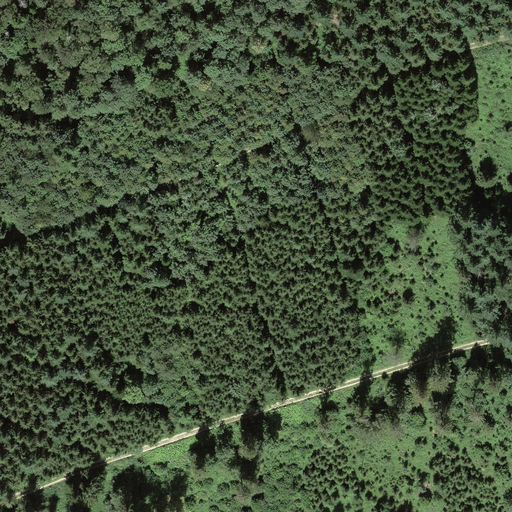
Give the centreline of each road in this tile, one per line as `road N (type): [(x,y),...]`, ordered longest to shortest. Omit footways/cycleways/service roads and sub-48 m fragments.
road 1 (track): [(0,239),(214,164),(373,83),(511,34)]
road 2 (track): [(0,502),(264,406),(511,340)]
